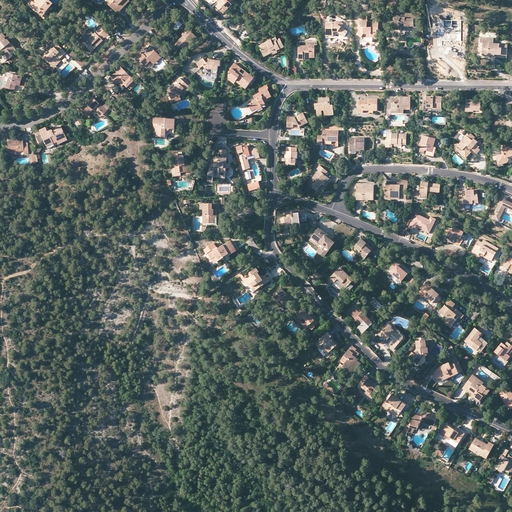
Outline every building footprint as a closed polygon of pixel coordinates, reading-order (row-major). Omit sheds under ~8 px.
[(32,0),(29,4),(42,16),(53,4),(49,0),(35,0),(36,0),(34,2),(32,0)] [(117,14),(130,1),(128,0),(117,11),(112,5),(110,6),(117,14)] [(117,11),(128,0),(110,0),(113,3),(112,5),(117,11)] [(222,0),(216,7),(223,14),(232,5),(230,3),(233,0),(222,0)] [(406,26),(414,26),(414,28),(418,28),(418,25),(421,25),(421,14),(406,14),(406,17),(401,17),(393,13),(389,22),(394,25),(393,28),(399,30),(401,26),(405,28),(406,26)] [(455,32),(456,19),(438,19),(438,32),(455,32)] [(372,27),(367,27),(367,21),(362,21),(362,27),(359,26),(357,29),(359,30),(357,35),(362,37),(363,37),(363,42),(373,42),(373,37),(377,37),(377,33),(381,33),(381,29),(378,29),(378,22),(372,21),(372,27)] [(325,36),(331,36),(331,31),(333,31),(337,31),(345,36),(348,31),(344,28),(345,28),(342,26),(342,27),(336,24),(325,24),(325,36)] [(92,52),(103,40),(102,39),(104,37),(106,38),(109,34),(101,27),(98,30),(96,33),(95,33),(90,38),(86,34),(80,40),(92,52)] [(177,42),(181,46),(184,49),(196,37),(189,30),(183,36),(177,42)] [(12,55),(17,51),(14,47),(7,39),(6,40),(4,37),(5,36),(3,33),(0,35),(0,46),(2,50),(1,50),(4,54),(5,53),(8,57),(11,54),(12,55)] [(286,40),(283,34),(278,36),(279,38),(277,40),(275,37),(269,40),(269,39),(268,39),(266,40),(266,41),(267,42),(261,45),(263,49),(261,50),(264,54),(276,48),(278,52),(285,48),(282,42),(286,40)] [(337,35),(332,42),(340,48),(344,43),(345,40),(337,35)] [(495,39),(482,38),(481,44),(485,44),(484,56),(496,57),(496,55),(508,56),(509,45),(494,44),(495,39)] [(62,54),(65,51),(57,45),(53,49),(50,46),(46,49),(49,52),(43,58),(47,61),(49,59),(55,64),(59,59),(57,58),(61,54),(62,54)] [(152,62),(159,55),(150,46),(147,49),(148,50),(144,54),(142,52),(136,58),(144,67),(150,61),(152,62)] [(315,58),(315,57),(318,57),(318,53),(315,53),(315,46),(306,46),(299,46),(299,60),(304,60),(304,58),(310,58),(315,58)] [(273,54),(278,52),(276,48),(264,54),(265,57),(272,53),(273,54)] [(159,55),(152,62),(154,65),(162,58),(159,55)] [(221,61),(210,59),(209,58),(205,61),(203,58),(197,64),(200,69),(203,66),(206,69),(209,69),(211,69),(213,70),(213,71),(217,71),(218,66),(220,66),(221,61)] [(49,59),(47,61),(54,68),(61,61),(59,59),(55,64),(49,59)] [(242,68),(235,63),(230,69),(231,70),(229,73),(228,79),(232,82),(235,84),(237,82),(246,89),(250,85),(252,86),(256,80),(254,78),(246,71),(244,74),(240,71),(242,68)] [(131,77),(122,68),(110,79),(116,85),(122,79),(125,82),(132,89),(137,83),(131,77)] [(140,72),(137,74),(145,82),(147,80),(140,72)] [(16,85),(24,87),(25,88),(28,78),(14,74),(13,79),(9,78),(6,88),(14,90),(16,85)] [(191,87),(181,78),(177,82),(178,83),(176,86),(168,89),(172,98),(175,97),(176,99),(180,97),(180,96),(182,94),(181,93),(182,92),(185,94),(188,90),(191,87)] [(16,85),(14,90),(14,92),(22,94),(24,87),(16,85)] [(267,86),(262,89),(263,92),(261,94),(256,96),(258,100),(256,101),(253,102),(254,103),(249,106),(251,109),(253,113),(257,110),(258,112),(263,110),(262,108),(266,106),(265,104),(269,102),(268,100),(272,98),(268,90),(269,90),(267,86)] [(105,104),(102,106),(93,97),(90,100),(87,104),(85,103),(79,109),(85,115),(88,112),(90,114),(94,110),(97,113),(100,111),(104,114),(107,111),(106,110),(109,108),(105,104)] [(319,103),(315,104),(316,110),(317,110),(318,116),(322,116),(322,111),(324,111),(325,117),(334,115),(333,105),(330,105),(329,97),(323,98),(323,97),(319,98),(319,103)] [(397,98),(392,98),(392,113),(404,113),(404,110),(410,110),(411,97),(397,97),(397,98)] [(443,98),(428,98),(428,109),(435,109),(435,110),(443,111),(443,98)] [(366,100),(359,100),(358,113),(363,113),(364,111),(377,111),(377,99),(369,99),(366,100)] [(474,111),(476,111),(480,111),(481,111),(481,100),(466,100),(466,112),(474,112),(474,111)] [(295,117),(288,117),(288,127),(294,128),(294,127),(300,127),(308,122),(303,113),(295,117)] [(176,119),(154,118),(153,133),(156,134),(156,137),(166,137),(166,129),(175,129),(176,119)] [(55,146),(58,144),(59,147),(69,142),(61,126),(56,128),(56,130),(57,132),(54,133),(53,131),(52,130),(48,132),(46,128),(40,130),(42,134),(36,137),(39,143),(44,140),(47,145),(53,142),(55,146)] [(339,131),(323,130),(323,132),(319,133),(319,135),(317,135),(317,145),(323,145),(323,141),(338,142),(339,131)] [(391,134),(388,134),(387,139),(386,139),(386,147),(392,147),(392,144),(402,145),(406,145),(406,134),(392,133),(391,134)] [(434,156),(437,139),(422,135),(420,144),(422,144),(421,147),(423,147),(422,150),(425,150),(427,151),(426,154),(434,156)] [(472,141),(466,136),(457,146),(462,151),(460,153),(466,159),(471,153),(469,151),(471,149),(477,154),(480,150),(479,148),(480,147),(477,145),(479,143),(474,139),(472,141)] [(364,138),(350,138),(350,152),(361,152),(361,150),(365,150),(364,138)] [(8,152),(16,152),(23,151),(23,154),(28,154),(27,143),(23,143),(22,141),(14,141),(14,142),(8,143),(8,152)] [(242,145),(236,147),(238,154),(239,154),(243,170),(251,168),(248,159),(255,157),(256,159),(260,158),(257,148),(249,150),(248,146),(243,147),(242,145)] [(495,156),(497,162),(501,165),(508,163),(509,160),(508,158),(511,156),(511,147),(510,148),(510,147),(507,148),(507,146),(503,148),(503,149),(500,154),(495,156)] [(286,151),(287,151),(290,151),(289,164),(295,164),(296,159),(298,159),(298,152),(297,152),(297,148),(286,147),(286,151)] [(227,150),(219,150),(218,157),(215,157),(214,164),(212,164),(208,175),(208,176),(208,182),(213,183),(214,177),(219,178),(220,173),(226,173),(226,162),(227,150)] [(295,166),(295,164),(289,164),(290,151),(287,151),(286,166),(295,166)] [(172,155),(173,165),(174,165),(175,173),(181,172),(181,173),(190,172),(189,165),(187,165),(186,160),(186,155),(179,156),(178,154),(172,155)] [(181,176),(181,173),(181,172),(175,173),(174,165),(173,165),(171,165),(173,177),(181,176)] [(328,172),(320,165),(317,169),(318,170),(308,184),(317,191),(322,184),(328,177),(325,175),(328,172)] [(190,179),(187,181),(188,187),(193,189),(197,189),(196,179),(190,179)] [(397,185),(385,185),(385,199),(406,199),(406,188),(407,188),(407,180),(402,180),(402,186),(397,185)] [(259,182),(248,184),(250,190),(261,188),(259,182)] [(420,192),(420,196),(427,197),(428,192),(439,193),(440,185),(428,183),(428,182),(421,182),(420,192)] [(374,185),(357,185),(357,200),(373,200),(374,185)] [(479,191),(474,191),(471,191),(468,192),(468,197),(465,197),(466,206),(480,204),(479,191)] [(511,216),(511,204),(509,204),(509,202),(503,200),(494,220),(500,222),(506,209),(510,211),(508,215),(511,216)] [(200,210),(203,210),(205,210),(205,222),(214,223),(214,219),(214,210),(217,210),(219,210),(219,204),(200,204),(200,210)] [(287,217),(281,218),(281,225),(283,225),(283,227),(282,227),(280,228),(281,235),(294,234),(294,232),(297,232),(296,223),(299,223),(299,221),(305,220),(305,213),(300,214),(292,215),(292,212),(287,213),(287,217)] [(429,222),(417,216),(410,231),(414,233),(415,229),(431,236),(437,222),(431,219),(429,222)] [(465,230),(459,226),(459,227),(458,230),(454,228),(452,232),(450,231),(446,238),(453,242),(453,243),(459,247),(462,241),(459,240),(463,233),(465,230)] [(328,235),(320,229),(313,238),(319,242),(324,247),(322,250),(319,254),(324,258),(336,244),(329,239),(326,237),(328,235)] [(373,251),(367,246),(369,245),(363,240),(352,252),(358,257),(364,262),(373,251)] [(498,249),(483,240),(482,243),(478,241),(472,252),(479,255),(479,254),(480,253),(484,256),(485,254),(493,258),(498,249)] [(218,247),(208,254),(214,264),(224,258),(224,257),(229,254),(230,255),(236,250),(231,241),(218,248),(218,247)] [(493,258),(485,254),(484,256),(480,253),(479,254),(491,261),(493,258)] [(508,269),(510,270),(511,270),(511,257),(509,256),(503,267),(508,269)] [(398,264),(395,262),(390,268),(393,271),(391,273),(401,281),(407,274),(403,270),(397,265),(398,264)] [(253,286),(256,290),(259,288),(262,288),(263,285),(270,281),(268,277),(263,280),(258,273),(259,272),(257,268),(248,274),(249,275),(248,276),(245,276),(245,278),(244,278),(247,282),(250,283),(252,286),(253,286)] [(338,281),(343,286),(347,290),(355,282),(342,269),(331,280),(336,284),(338,281)] [(322,278),(317,273),(312,278),(317,283),(322,278)] [(244,278),(242,280),(245,285),(250,286),(253,291),(256,290),(253,286),(252,286),(250,283),(247,282),(244,278)] [(435,291),(429,285),(430,284),(427,281),(420,289),(426,294),(424,297),(432,304),(433,301),(437,304),(442,299),(441,298),(442,297),(439,295),(439,294),(435,291)] [(281,289),(272,297),(284,309),(293,301),(281,289)] [(455,304),(451,301),(446,306),(445,306),(439,312),(444,316),(449,319),(445,324),(451,328),(454,323),(452,322),(457,315),(459,317),(461,313),(454,307),(455,304)] [(303,308),(293,318),(305,330),(308,326),(311,329),(318,322),(312,316),(311,317),(307,313),(303,308)] [(363,333),(373,324),(369,320),(362,312),(358,308),(350,315),(361,325),(358,328),(363,333)] [(397,331),(389,324),(385,328),(386,330),(384,332),(383,331),(379,336),(378,335),(373,340),(377,344),(382,344),(384,341),(386,340),(387,341),(389,338),(393,340),(393,342),(389,346),(393,350),(404,338),(403,336),(400,333),(400,332),(398,330),(397,331)] [(482,333),(475,328),(464,341),(476,351),(484,340),(479,337),(482,333)] [(338,344),(327,332),(314,344),(318,348),(319,348),(326,355),(338,344)] [(426,340),(417,341),(418,349),(414,354),(413,353),(412,352),(408,357),(411,359),(411,360),(411,361),(412,362),(413,361),(414,361),(417,364),(426,354),(427,354),(428,354),(428,348),(426,348),(426,346),(426,345),(426,344),(425,344),(425,342),(426,342),(426,341),(426,340)] [(504,345),(501,343),(494,352),(506,362),(510,356),(509,356),(511,351),(511,345),(507,342),(504,345)] [(446,351),(449,357),(455,354),(452,346),(451,345),(446,351)] [(356,349),(351,346),(340,361),(344,364),(343,365),(340,364),(338,367),(347,374),(349,372),(353,375),(361,363),(357,361),(358,359),(356,358),(359,353),(355,351),(356,349)] [(427,354),(426,354),(417,364),(421,367),(427,359),(426,358),(427,358),(427,357),(427,356),(427,354)] [(438,382),(441,378),(442,381),(458,374),(454,364),(450,366),(449,364),(449,363),(440,366),(432,378),(438,382)] [(369,377),(366,375),(360,382),(363,385),(361,388),(366,392),(365,393),(372,399),(378,391),(372,387),(373,385),(374,384),(368,379),(369,377)] [(484,383),(473,375),(462,389),(466,392),(467,391),(473,396),(473,397),(479,402),(483,397),(484,398),(490,391),(483,385),(484,383)] [(335,391),(326,382),(323,385),(333,394),(335,391)] [(511,408),(511,392),(511,391),(508,393),(506,390),(500,394),(510,410),(511,408)] [(398,399),(391,395),(383,407),(388,410),(393,413),(392,414),(397,417),(401,412),(406,405),(398,399)] [(437,410),(426,407),(423,411),(422,411),(421,416),(415,415),(411,420),(410,427),(414,428),(417,429),(420,423),(420,422),(426,423),(426,425),(434,426),(435,427),(435,425),(434,425),(437,412),(438,411),(437,410)] [(401,412),(397,417),(396,420),(394,422),(397,424),(404,414),(401,412)] [(455,431),(446,425),(440,435),(449,440),(449,441),(456,446),(464,434),(459,430),(458,432),(455,431)] [(475,438),(470,447),(482,454),(481,456),(486,459),(494,445),(489,442),(488,444),(475,438)] [(421,447),(412,442),(409,447),(419,451),(421,447)] [(469,450),(481,456),(482,454),(470,447),(469,450)] [(508,451),(503,448),(500,455),(501,456),(496,464),(500,466),(498,470),(501,472),(503,470),(508,473),(509,471),(511,472),(511,470),(511,456),(507,454),(508,451)]
